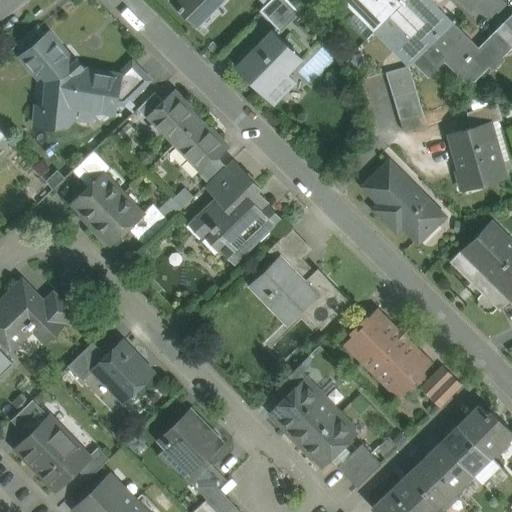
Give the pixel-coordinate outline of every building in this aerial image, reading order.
[(169,0),(194,25),(195,23),(195,22),(217,0),(169,0)] [(288,0),(270,0),(261,9),(277,25),(289,14),(294,19),(301,12),(288,0)] [(351,0),(379,28),(406,0),(351,0)] [(438,7),(430,0),(406,0),(379,28),(413,62),(450,25),(435,10),(438,7)] [(450,25),(413,62),(428,76),(449,56),(474,82),(501,55),(502,54),(487,39),(478,48),(453,22),(450,25)] [(38,27),(17,44),(25,53),(45,36),(38,27)] [(273,29),(236,67),(259,90),(259,89),(274,103),(295,81),(286,72),(301,57),(273,29)] [(511,47),(511,46),(496,30),(487,39),(502,54),(501,55),(503,57),(511,47)] [(74,61),(50,32),(45,36),(25,53),(21,57),(38,77),(42,73),(48,80),(45,105),(36,106),(37,127),(54,125),(54,124),(64,123),(69,120),(72,116),(74,111),(73,105),(114,113),(115,103),(120,75),(118,75),(84,69),(84,68),(83,66),(76,72),(71,66),(78,60),(77,58),(74,61)] [(315,55),(299,70),(310,81),(325,66),(315,55)] [(151,80),(132,61),(118,74),(119,74),(118,75),(120,75),(115,103),(125,105),(130,110),(135,105),(130,100),(151,80)] [(409,66),(386,73),(393,96),(416,90),(409,66)] [(416,90),(393,96),(399,119),(422,113),(416,90)] [(155,92),(138,109),(146,118),(149,115),(163,101),(155,92)] [(163,101),(149,115),(176,143),(199,120),(189,110),(189,108),(182,100),(180,100),(172,92),(163,101)] [(497,104),(467,113),(471,127),(489,122),(490,124),(502,120),(497,104)] [(422,113),(399,119),(403,132),(426,125),(422,113)] [(209,131),(199,120),(176,143),(203,171),(217,157),(226,149),(219,141),(219,139),(211,131),(209,131)] [(471,127),(450,133),(460,170),(456,171),(461,186),(504,174),(490,124),(489,122),(471,127)] [(94,150),(72,170),(89,188),(103,174),(111,167),(94,150)] [(203,171),(200,174),(208,183),(225,166),(217,157),(203,171)] [(442,213),(390,162),(366,186),(382,203),(376,209),(396,229),(402,224),(416,238),(442,213)] [(208,183),(204,186),(215,197),(236,177),(225,166),(208,183)] [(215,197),(197,214),(199,216),(201,214),(212,227),(209,229),(225,247),(230,242),(243,256),(281,220),(261,199),(260,201),(249,189),(252,187),(240,173),(236,177),(215,197)] [(89,188),(73,203),(92,223),(122,194),(103,174),(89,188)] [(122,194),(92,223),(111,243),(127,228),(142,214),(122,194)] [(153,203),(142,214),(127,228),(143,245),(169,220),(153,203)] [(197,236),(206,223),(196,216),(187,230),(197,236)] [(511,240),(493,222),(459,257),(473,271),(478,266),(509,297),(511,294),(511,240)] [(309,250),(289,230),(268,250),(277,259),(288,270),(296,262),(309,250)] [(310,277),(296,262),(288,270),(277,259),(254,280),(255,281),(257,280),(282,306),(276,312),(287,323),(302,308),(321,327),(348,301),(318,269),(310,277)] [(20,285),(15,291),(13,289),(6,296),(7,298),(0,304),(0,337),(9,347),(31,326),(46,341),(63,324),(43,303),(36,296),(33,299),(20,285)] [(54,292),(43,303),(63,324),(75,314),(54,292)] [(353,337),(347,344),(398,394),(428,363),(404,340),(411,333),(403,326),(397,332),(377,313),(362,329),(353,337)] [(362,329),(349,316),(341,325),(353,337),(362,329)] [(153,373),(122,341),(106,356),(93,369),(94,370),(124,401),(126,398),(132,398),(136,394),(136,388),(153,373)] [(106,356),(93,342),(68,365),(82,381),(94,370),(93,369),(106,356)] [(0,372),(1,374),(13,364),(0,350),(0,372)] [(302,363),(276,388),(285,398),(302,381),(298,377),(307,369),(302,363)] [(443,367),(421,388),(440,406),(461,385),(443,367)] [(305,384),(302,381),(285,398),(272,410),(280,419),(284,419),(292,426),(324,395),(314,385),(305,384)] [(324,395),(292,426),(292,431),(297,436),(301,436),(308,444),(342,412),(341,411),(339,413),(323,397),(325,395),(325,394),(324,395)] [(33,400),(11,420),(28,437),(49,417),(33,400)] [(510,437),(480,405),(459,425),(489,457),(490,457),(510,437)] [(189,411),(160,439),(191,471),(220,443),(189,411)] [(342,412),(308,444),(316,451),(316,456),(324,464),(342,447),(354,435),(351,432),(351,424),(341,413),(342,412)] [(88,457),(49,417),(28,437),(17,448),(56,489),(77,469),(89,458),(88,457)] [(489,457),(459,425),(441,442),(472,474),(482,484),(499,467),(490,457),(489,457)] [(455,491),(472,474),(441,442),(424,459),(455,491)] [(338,466),(338,467),(347,477),(372,453),(362,443),(350,455),(338,466)] [(109,459),(98,447),(88,457),(89,458),(77,469),(87,480),(109,459)] [(342,447),(330,458),(338,466),(350,455),(342,447)] [(372,453),(347,477),(357,487),(381,464),(372,453)] [(455,491),(424,459),(407,475),(441,511),(442,511),(459,495),(455,491)] [(211,464),(191,483),(206,499),(218,488),(226,479),(211,464)] [(78,511),(124,511),(135,502),(110,475),(75,508),(78,511)] [(441,511),(407,475),(389,492),(408,511),(442,511),(441,511)] [(240,511),(218,488),(206,499),(205,500),(217,511),(240,511)] [(408,511),(389,492),(372,508),(375,511),(408,511)] [(217,511),(205,500),(192,511),(217,511)] [(144,511),(135,502),(124,511),(144,511)]
